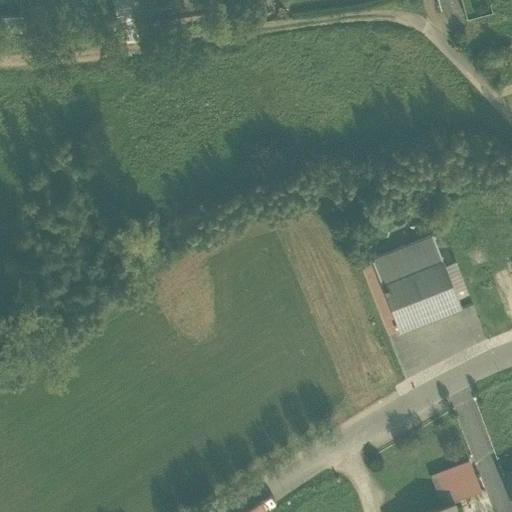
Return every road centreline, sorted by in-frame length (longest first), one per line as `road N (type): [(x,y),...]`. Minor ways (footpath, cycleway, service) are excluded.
road 1 (track): [(424,26),(357,17),(0,60)]
road 2 (residential): [(511,355),(435,388),(238,511)]
road 3 (residential): [(424,26),(511,120)]
